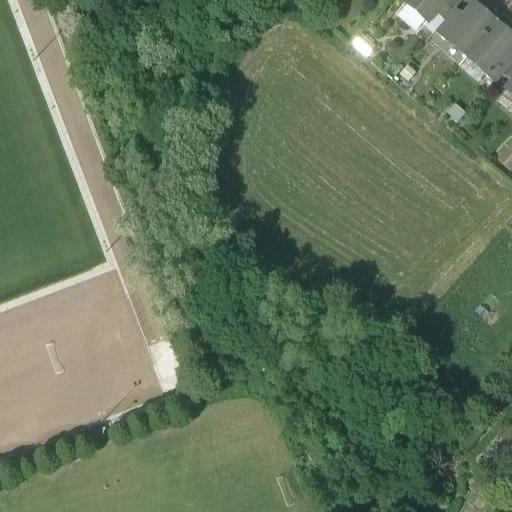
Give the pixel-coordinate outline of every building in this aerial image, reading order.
[(409,0),(404,6),(426,24),(434,15),(447,0),(409,0)] [(447,0),(434,15),(443,23),(452,13),(463,0),(447,0)] [(461,20),(445,40),(446,41),(466,58),(494,25),(473,7),(461,20)] [(443,23),(434,34),(444,44),(446,41),(445,40),(461,20),(452,13),(443,23)] [(511,40),(494,25),(466,58),(485,75),(487,77),(504,57),(511,47),(511,40)] [(387,64),(374,52),(366,62),(380,72),(387,64)] [(511,63),(504,57),(487,77),(485,75),(484,77),(494,87),(502,78),(511,65),(511,63)] [(511,65),(502,78),(511,85),(511,83),(511,65)] [(511,146),(497,163),(508,174),(511,169),(511,146)] [(488,430),(478,421),(459,442),(463,457),(488,430)]
